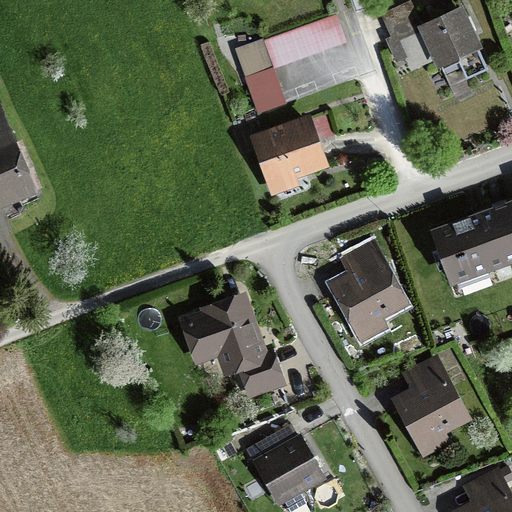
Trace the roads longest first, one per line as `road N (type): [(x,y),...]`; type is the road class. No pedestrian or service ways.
road 1 (residential): [(259,244),(409,511)]
road 2 (residential): [(259,244),(0,337)]
road 3 (residential): [(511,154),(259,244)]
